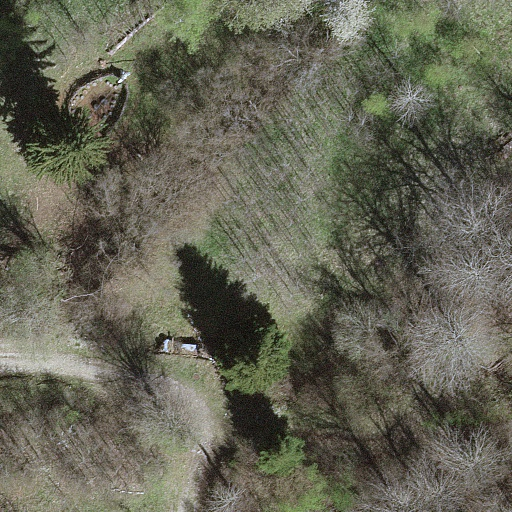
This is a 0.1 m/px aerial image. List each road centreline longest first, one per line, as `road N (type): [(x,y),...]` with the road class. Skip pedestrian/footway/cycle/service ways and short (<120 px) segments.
road 1 (track): [(186,511),(199,460),(191,400),(145,359)]
road 2 (track): [(145,359),(0,352)]
